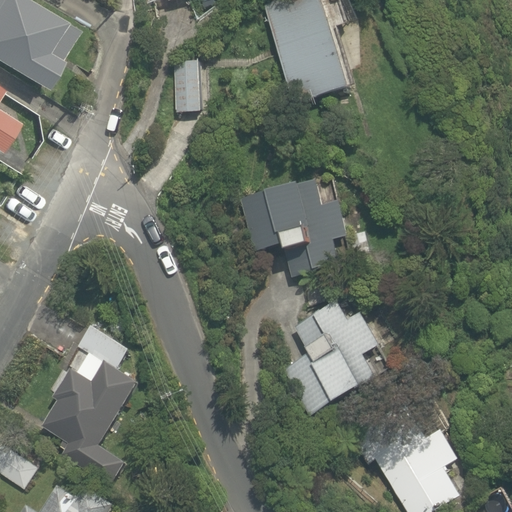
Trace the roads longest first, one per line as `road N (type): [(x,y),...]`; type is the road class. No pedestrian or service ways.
road 1 (residential): [(259,511),(128,210),(69,194)]
road 2 (residential): [(0,338),(69,194)]
road 3 (residential): [(69,194),(98,127),(116,47)]
